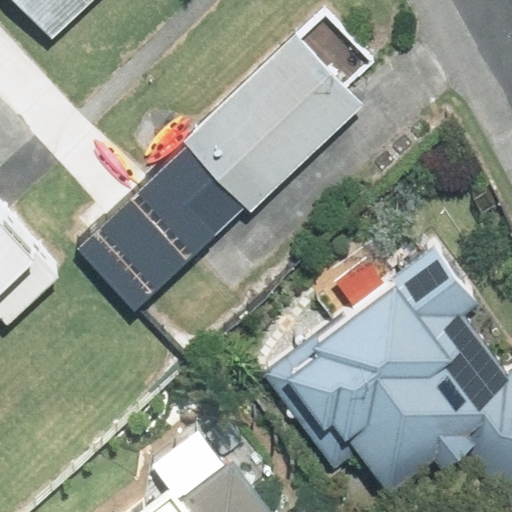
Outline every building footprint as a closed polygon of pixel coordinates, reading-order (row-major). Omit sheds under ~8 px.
[(77,0),(34,0),(54,22),(77,0)] [(296,17),(181,121),(256,204),(371,100),(296,17)] [(0,316),(69,254),(0,178),(0,316)] [(273,331),(288,350),(260,370),(319,449),(343,430),(381,481),(439,438),(488,504),(511,485),(511,356),(504,363),(463,309),(478,298),(431,235),(352,294),(342,280),(273,331)] [(164,470),(112,511),(273,511),(235,466),(263,443),(226,396),(152,456),(164,470)]
